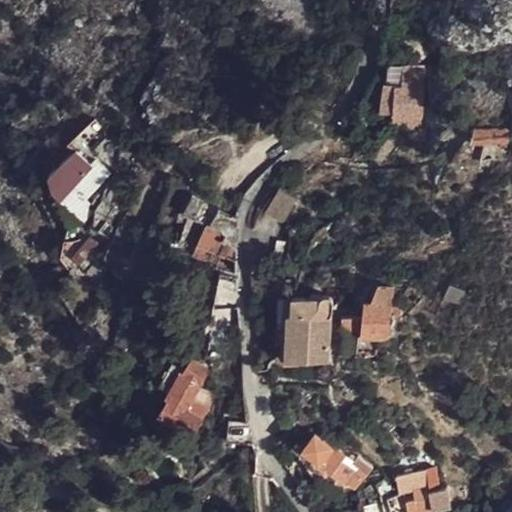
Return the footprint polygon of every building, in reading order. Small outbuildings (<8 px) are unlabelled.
[(425,91),(398,89),(396,127),(423,128),(425,91)] [(511,148),(511,129),(468,131),(467,144),(474,146),(472,155),(479,155),(477,162),(511,160),(511,148)] [(87,202),(111,179),(96,163),(92,166),(78,152),(49,180),(51,192),(84,225),(93,216),(89,211),(92,207),(87,202)] [(287,188),(267,205),(279,220),(301,203),(287,188)] [(233,218),(205,199),(196,210),(207,219),(199,233),(217,249),(221,245),(235,256),(233,218)] [(86,274),(98,263),(108,254),(113,246),(118,233),(106,225),(71,260),(86,274)] [(211,259),(235,265),(235,256),(221,245),(217,249),(199,233),(190,257),(209,264),(211,259)] [(288,243),(277,242),(275,257),(286,258),(288,243)] [(86,274),(106,292),(116,281),(98,263),(86,274)] [(462,289),(445,281),(438,298),(454,305),(462,289)] [(372,289),(369,302),(391,303),(391,290),(391,285),(374,285),(372,289)] [(290,314),(285,314),(283,359),(328,362),(330,302),(327,300),(322,299),(318,302),(290,301),(290,314)] [(369,302),(364,301),(364,316),(363,328),(362,336),(376,338),(389,338),(390,313),(391,303),(369,302)] [(390,313),(389,338),(394,339),(398,335),(399,314),(390,313)] [(341,324),(345,328),(357,329),(363,328),(364,316),(342,316),(340,319),(341,324)] [(118,340),(124,326),(115,318),(104,328),(118,340)] [(363,328),(357,329),(357,353),(371,354),(372,354),(375,350),(376,338),(362,336),(363,328)] [(209,373),(191,363),(186,372),(173,396),(160,419),(193,437),(203,418),(188,410),(201,387),(209,373)] [(173,365),(160,389),(173,396),(186,372),(173,365)] [(201,387),(188,410),(203,418),(216,395),(201,387)] [(254,446),(254,443),(248,426),(229,421),(227,444),(254,446)] [(316,433),(303,450),(318,462),(332,444),(316,433)] [(332,444),(318,462),(348,483),(358,465),(348,457),(332,444)] [(350,453),(348,457),(358,465),(348,483),(354,489),(371,469),(359,457),(359,459),(350,453)] [(440,488),(437,467),(424,469),(428,485),(429,489),(440,488)] [(428,485),(424,469),(396,474),(398,490),(414,487),(428,485)] [(428,485),(414,487),(415,498),(399,500),(400,511),(415,511),(433,509),(429,489),(428,485)] [(440,488),(429,489),(433,509),(448,508),(445,488),(440,488)] [(382,511),(381,500),(366,502),(367,511),(382,511)]
